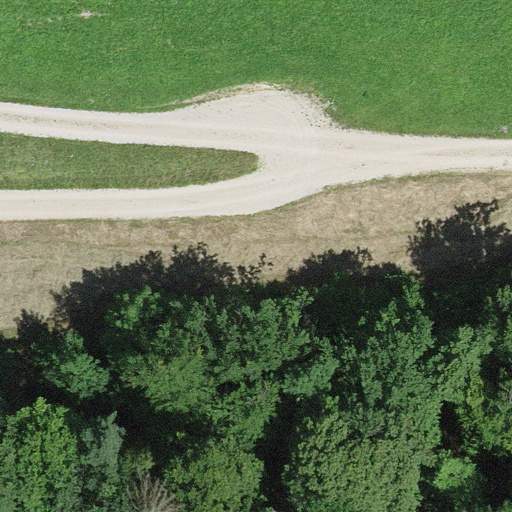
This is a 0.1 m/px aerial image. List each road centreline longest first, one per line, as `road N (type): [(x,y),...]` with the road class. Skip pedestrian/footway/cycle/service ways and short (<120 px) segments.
road 1 (track): [(511,157),(301,163),(235,124),(147,129),(0,117)]
road 2 (track): [(301,163),(251,197),(0,206)]
